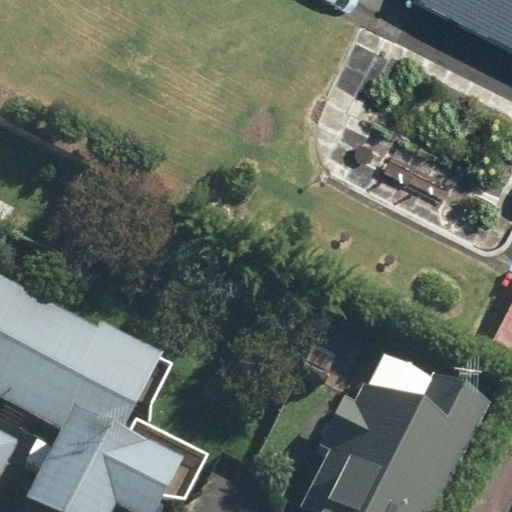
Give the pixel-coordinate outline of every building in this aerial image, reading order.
[(511,0),(425,0),(511,45),(511,0)] [(511,290),(493,326),(511,336),(511,290)] [(0,293),(0,417),(52,445),(46,457),(31,449),(19,471),(35,480),(17,511),(160,511),(174,485),(115,453),(160,369),(92,333),(88,341),(0,293)] [(431,511),(476,415),(382,371),(390,353),(362,340),(356,353),(318,335),(298,379),(337,397),(308,459),(319,464),(296,511),(431,511)] [(0,447),(0,475),(11,453),(0,447)]
